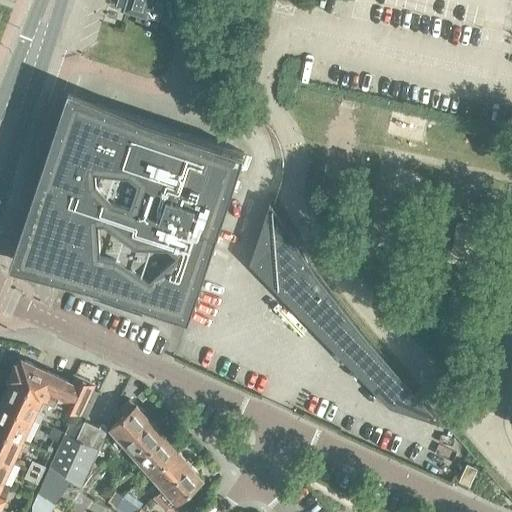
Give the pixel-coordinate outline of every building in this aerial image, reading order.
[(128,0),(126,9),(145,15),(150,0),(128,0)] [(27,210),(9,264),(11,264),(20,266),(25,268),(78,281),(87,284),(95,286),(145,303),(188,317),(189,318),(219,228),(244,152),(225,145),(146,119),(144,118),(69,86),(42,167),(32,195),(27,210)] [(278,284),(317,324),(339,303),(314,272),(294,239),(293,240),(278,284)] [(9,379),(13,381),(47,396),(45,401),(62,407),(63,404),(81,413),(95,383),(76,374),(73,382),(23,359),(20,365),(16,364),(9,379)] [(391,365),(373,382),(392,401),(434,415),(435,415),(436,415),(391,365)] [(6,393),(4,399),(42,417),(45,412),(41,410),(45,401),(47,396),(13,381),(12,383),(7,384),(5,390),(6,393)] [(40,421),(42,417),(4,399),(1,406),(0,405),(0,429),(22,440),(28,442),(32,433),(26,430),(32,418),(40,421)] [(119,449),(126,443),(152,420),(137,403),(135,405),(130,399),(120,408),(125,415),(110,427),(117,435),(113,442),(119,449)] [(105,431),(107,427),(101,424),(100,427),(84,420),(81,427),(68,421),(64,431),(59,441),(48,463),(70,479),(81,487),(93,460),(106,433),(105,431)] [(135,459),(139,456),(163,434),(152,420),(126,443),(132,450),(129,452),(135,459)] [(59,441),(64,431),(53,426),(48,435),(59,441)] [(0,450),(14,457),(22,440),(0,429),(0,450)] [(178,450),(163,434),(139,456),(147,465),(143,468),(148,475),(152,472),(178,450)] [(0,477),(4,479),(14,457),(0,450),(0,477)] [(156,483),(161,489),(190,464),(178,450),(152,472),(159,480),(156,483)] [(27,466),(40,472),(43,465),(30,459),(27,466)] [(93,460),(81,487),(87,491),(95,480),(92,478),(101,464),(93,460)] [(478,467),(467,462),(459,480),(470,485),(478,467)] [(48,463),(35,490),(54,502),(70,479),(48,463)] [(203,478),(190,464),(161,489),(155,495),(167,508),(173,509),(174,509),(194,491),(192,488),(203,478)] [(35,482),(40,472),(27,466),(22,476),(35,482)] [(105,500),(114,505),(120,495),(112,489),(105,500)] [(29,503),(30,506),(38,511),(49,511),(55,504),(54,502),(35,490),(29,503)] [(129,500),(120,495),(114,505),(122,511),(129,500)]
